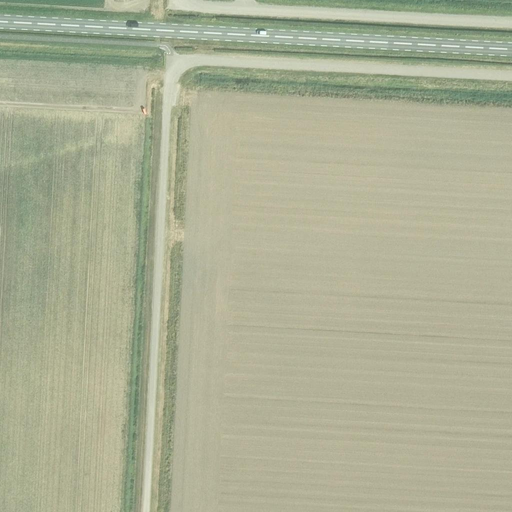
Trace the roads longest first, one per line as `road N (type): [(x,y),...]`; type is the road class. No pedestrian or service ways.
road 1 (unclassified): [(147,511),(173,68),(198,59),(511,76)]
road 2 (primary): [(0,20),(511,49)]
road 3 (unclassified): [(183,0),(511,22)]
